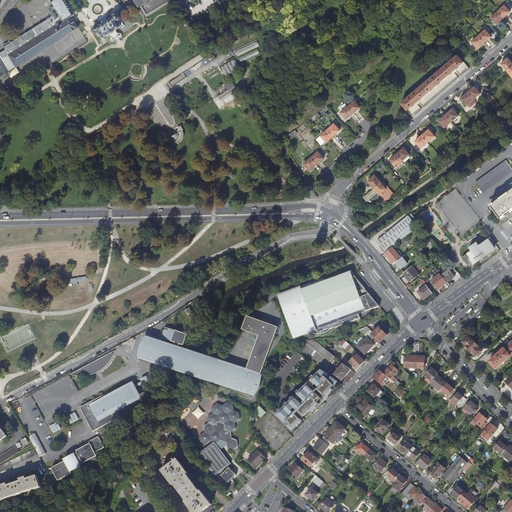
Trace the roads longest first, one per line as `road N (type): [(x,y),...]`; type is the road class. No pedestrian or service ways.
road 1 (residential): [(0,402),(169,312),(287,237),(319,231),(326,220)]
road 2 (tertiary): [(329,211),(0,215)]
road 3 (tertiary): [(0,223),(326,220)]
road 4 (residential): [(511,38),(346,182),(329,211)]
road 5 (residential): [(335,405),(460,511)]
road 6 (residential): [(421,321),(511,422)]
road 7 (tertiary): [(421,321),(335,405)]
